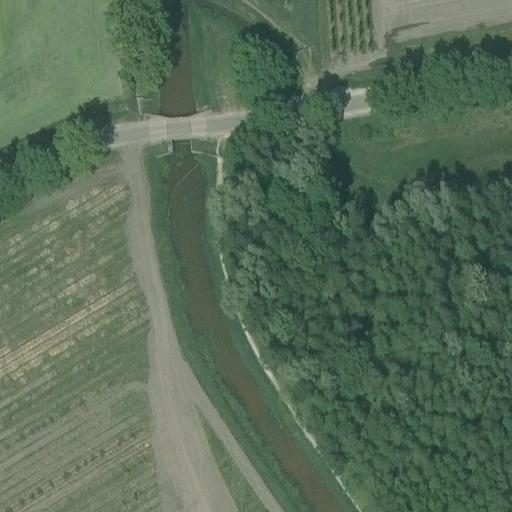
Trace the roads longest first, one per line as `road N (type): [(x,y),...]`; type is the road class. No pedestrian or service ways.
road 1 (unclassified): [(0,182),(81,145),(142,132),(215,128),(511,75)]
road 2 (track): [(368,511),(259,322),(247,287),(226,126)]
road 3 (track): [(142,132),(127,0)]
